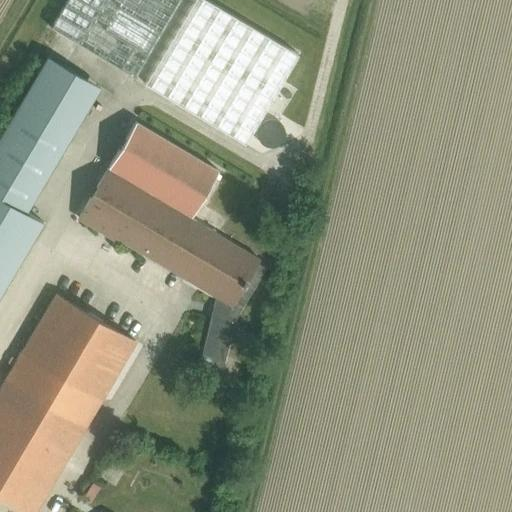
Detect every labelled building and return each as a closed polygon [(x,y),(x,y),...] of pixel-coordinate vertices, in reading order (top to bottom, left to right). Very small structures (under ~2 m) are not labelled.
[(135,79),(182,0),(68,0),(52,29),(135,79)] [(192,0),(143,83),(244,144),(298,54),(207,0),(192,0)] [(0,136),(0,293),(43,222),(26,211),(100,86),(48,56),(0,136)] [(108,170),(191,220),(219,172),(136,123),(109,168),(110,168),(108,170)] [(258,260),(191,220),(108,170),(79,219),(104,234),(105,232),(215,297),(198,367),(221,373),(234,320),(264,269),(256,264),(258,260)] [(58,217),(42,245),(86,270),(102,241),(58,217)] [(0,495),(27,511),(34,511),(139,345),(56,295),(0,388),(0,495)] [(101,475),(105,458),(93,455),(89,473),(101,475)]
